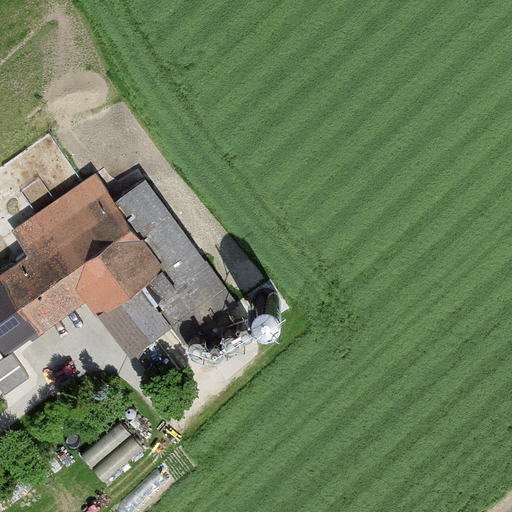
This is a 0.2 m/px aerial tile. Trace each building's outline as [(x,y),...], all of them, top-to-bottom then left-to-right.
[(10,231),(25,251),(0,270),(0,348),(1,351),(33,326),(38,332),(88,297),(128,352),(174,319),(184,332),(234,292),(144,176),(115,198),(95,170),(10,231)] [(245,321),(251,319),(255,315),(257,309),(258,303),(255,298),(251,294),(246,291),(240,291),(234,293),(230,297),(228,303),(227,309),(230,314),(234,318),(239,321),(245,321)] [(222,345),(225,344),(228,342),(229,339),(230,335),(229,332),(226,329),(223,328),(220,328),(216,329),(214,331),(212,334),(212,338),(213,341),(215,344),(218,345),(222,345)] [(188,352),(191,351),(194,348),(195,345),(196,342),(194,338),(192,336),(189,334),(185,334),(182,335),(179,337),(178,340),(178,344),(179,347),(181,350),(184,351),(188,352)] [(206,356),(210,355),(212,353),(214,350),(214,346),(213,343),(211,340),(207,339),(204,339),(201,340),(198,342),(196,345),(196,349),(197,352),(200,355),(203,356),(206,356)] [(108,475),(147,442),(125,417),(87,451),(108,475)]
